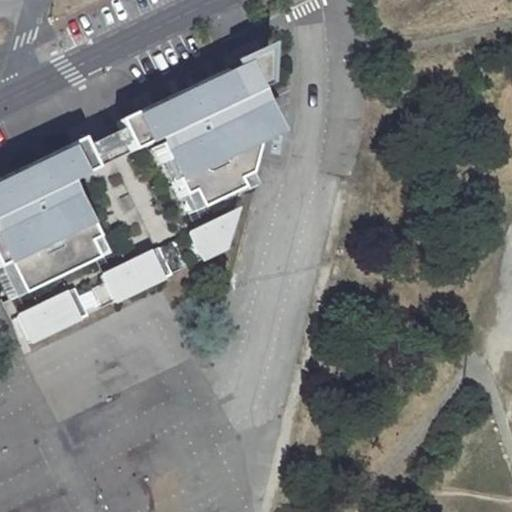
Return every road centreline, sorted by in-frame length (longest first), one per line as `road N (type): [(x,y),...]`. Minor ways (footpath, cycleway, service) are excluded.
road 1 (unknown): [(0,405),(147,335),(161,341),(205,432)]
road 2 (unclassified): [(13,96),(219,0)]
